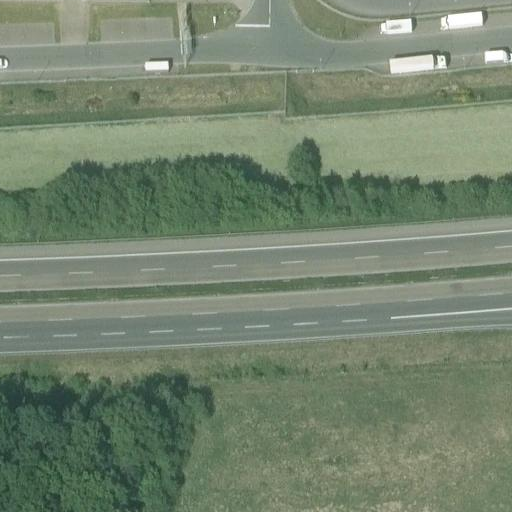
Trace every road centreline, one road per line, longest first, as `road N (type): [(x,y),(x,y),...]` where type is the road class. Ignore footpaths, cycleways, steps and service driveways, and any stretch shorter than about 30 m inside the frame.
road 1 (motorway): [(0,327),(511,297)]
road 2 (motorway): [(511,250),(0,278)]
